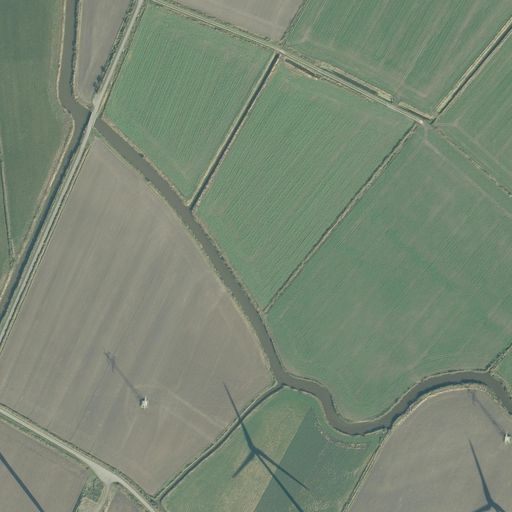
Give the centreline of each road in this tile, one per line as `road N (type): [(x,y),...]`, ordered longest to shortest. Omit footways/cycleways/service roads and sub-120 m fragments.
road 1 (unclassified): [(0,344),(142,0)]
road 2 (track): [(154,0),(273,45),(423,122)]
road 3 (unclassified): [(153,511),(127,485),(0,410)]
